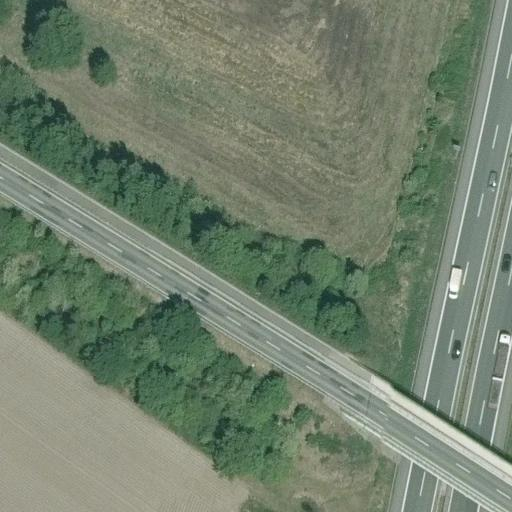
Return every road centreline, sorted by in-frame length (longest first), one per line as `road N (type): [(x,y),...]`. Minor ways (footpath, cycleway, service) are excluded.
road 1 (tertiary): [(0,193),(511,511)]
road 2 (motorway): [(511,49),(417,511)]
road 3 (track): [(0,326),(259,511)]
road 4 (motorway): [(463,511),(511,274)]
